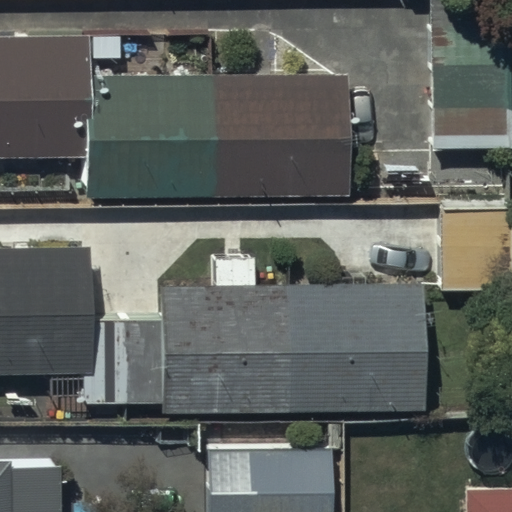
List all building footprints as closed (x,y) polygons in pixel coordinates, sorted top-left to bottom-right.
[(501,0),(425,0),(429,146),(506,144),(501,0)] [(87,34),(0,34),(0,156),(82,155),(82,196),(345,194),(344,73),(87,75),(87,34)] [(509,207),(437,208),(438,289),(510,288),(509,207)] [(84,250),(0,250),(0,373),(80,372),(80,404),(157,403),(158,413),(421,410),(419,286),(163,289),(163,324),(85,325),(84,250)] [(328,511),(328,448),(205,448),(205,511),(328,511)] [(58,511),(58,466),(5,467),(5,460),(0,459),(0,511),(58,511)] [(511,511),(511,490),(464,490),(463,511),(511,511)]
